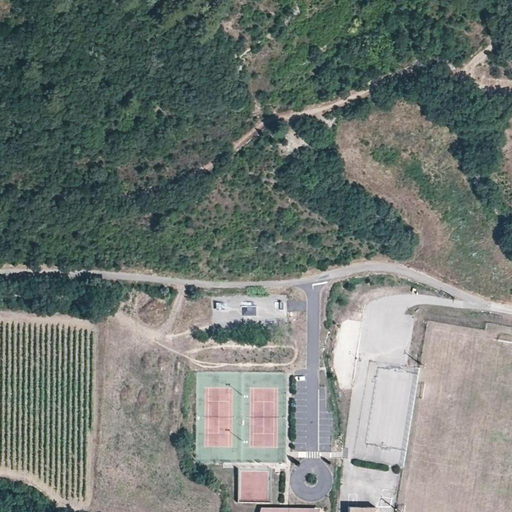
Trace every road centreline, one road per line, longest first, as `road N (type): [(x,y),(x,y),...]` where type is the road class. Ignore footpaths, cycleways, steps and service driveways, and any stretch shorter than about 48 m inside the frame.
road 1 (unclassified): [(511,310),(397,268),(264,284),(0,277)]
road 2 (track): [(189,177),(262,124),(417,71),(511,87)]
